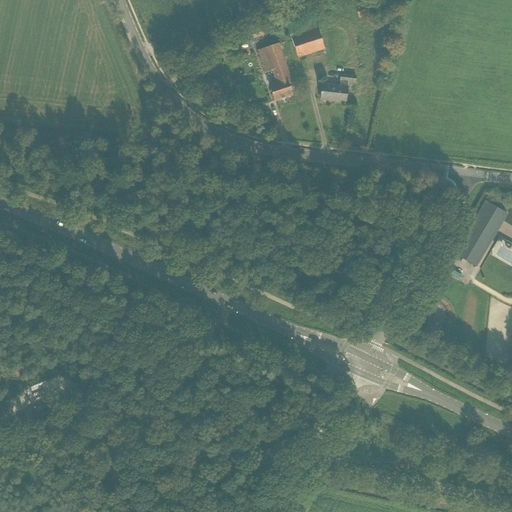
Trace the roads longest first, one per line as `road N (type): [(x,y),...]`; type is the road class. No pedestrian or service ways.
road 1 (unclassified): [(472,175),(300,155),(211,131),(162,86),(119,0)]
road 2 (secondary): [(279,324),(0,204)]
road 3 (unclassified): [(366,358),(472,175)]
road 4 (unclassified): [(511,504),(354,470),(313,451)]
